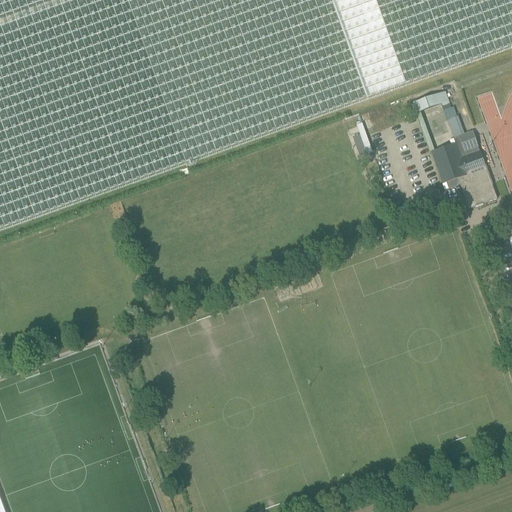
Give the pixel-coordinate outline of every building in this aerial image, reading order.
[(511,0),(0,0),(0,230),(511,47),(511,0)] [(444,94),(438,96),(442,106),(444,111),(450,109),(444,94)] [(438,96),(413,105),(417,116),(421,114),(442,106),(438,96)] [(450,109),(444,111),(447,122),(457,118),(453,108),(450,109)] [(421,114),(417,116),(430,153),(435,151),(421,114)] [(447,122),(452,134),(462,130),(459,118),(447,122)] [(361,124),(356,126),(359,134),(359,137),(366,155),(372,153),(371,150),(365,136),(361,124)] [(462,130),(452,134),(454,140),(464,136),(462,130)] [(485,167),(479,152),(472,133),(464,136),(454,140),(455,144),(466,174),(485,167)] [(359,137),(353,139),(360,158),(366,155),(359,137)] [(467,176),(466,174),(455,144),(435,151),(430,153),(442,185),(446,184),(467,176)] [(466,174),(467,176),(446,184),(448,190),(460,186),(469,210),(475,208),(483,205),(497,200),(485,167),(466,174)]
